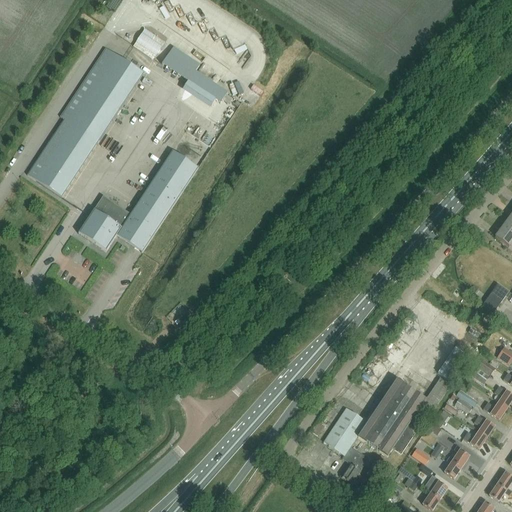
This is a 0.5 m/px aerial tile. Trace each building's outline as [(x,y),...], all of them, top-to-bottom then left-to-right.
[(133,47),(153,61),(164,44),(144,31),(133,47)] [(42,173),(36,182),(62,199),(144,75),(114,55),(68,124),(73,127),(70,131),(44,170),(42,173)] [(189,84),(183,94),(209,111),(215,102),(189,84)] [(103,198),(78,235),(106,253),(117,237),(130,246),(142,254),(143,254),(193,178),(167,161),(131,216),(105,199),(103,198)] [(33,167),(27,177),(36,182),(42,173),(33,167)] [(511,219),(510,218),(503,228),(511,234),(511,219)] [(509,249),(511,244),(511,234),(503,228),(495,238),(509,249)] [(510,295),(497,286),(482,306),(493,315),(505,298),(507,299),(510,295)] [(469,360),(454,350),(437,374),(452,384),(469,360)] [(511,356),(503,350),(497,359),(509,367),(511,362),(511,356)] [(482,362),(477,370),(489,378),(494,370),(482,362)] [(471,378),(483,386),(488,379),(476,371),(471,378)] [(511,387),(511,380),(510,379),(511,377),(508,375),(503,382),(511,387)] [(401,456),(428,416),(430,417),(450,387),(440,380),(425,402),(395,382),(367,424),(357,438),(387,458),(393,450),(401,456)] [(498,405),(507,410),(511,402),(511,397),(499,388),(494,395),(498,397),(499,395),(503,398),(498,405)] [(455,398),(473,410),(477,404),(459,392),(455,398)] [(471,410),(458,401),(454,407),(467,416),(471,410)] [(499,422),(507,410),(498,405),(494,411),(490,408),(491,407),(488,404),(483,411),(499,422)] [(447,406),(444,410),(455,417),(458,413),(447,406)] [(357,438),(367,424),(346,410),(324,444),(344,458),(351,448),(357,438)] [(446,421),(449,416),(443,412),(440,417),(446,421)] [(483,427),(478,434),(487,440),(494,428),(479,418),(474,424),(477,426),(479,425),(483,427)] [(431,425),(427,430),(437,437),(441,432),(431,425)] [(479,451),(487,440),(478,434),(474,440),(470,438),(471,436),(468,434),(463,440),(479,451)] [(437,446),(433,451),(439,455),(443,450),(437,446)] [(458,454),(453,461),(452,463),(462,470),(469,458),(460,452),(461,450),(457,447),(454,452),(458,454)] [(360,472),(369,460),(351,448),(344,458),(342,460),(350,465),(351,466),(342,480),(352,486),(361,473),(360,472)] [(417,450),(411,458),(425,467),(430,460),(417,450)] [(433,451),(430,457),(435,461),(439,455),(433,451)] [(452,463),(453,461),(449,458),(446,463),(451,465),(444,474),(454,481),(462,470),(452,463)] [(393,473),(389,470),(384,478),(388,480),(393,473)] [(408,474),(406,478),(413,483),(418,487),(422,482),(416,478),(416,479),(408,474)] [(506,492),(507,490),(511,483),(511,478),(505,474),(497,486),(506,492)] [(403,479),(399,476),(394,482),(398,485),(403,479)] [(436,487),(431,493),(430,495),(440,502),(447,490),(438,484),(439,482),(435,480),(432,484),(436,487)] [(403,490),(393,483),(389,490),(399,497),(403,490)] [(409,489),(414,493),(418,487),(413,483),(409,489)] [(511,493),(507,490),(506,492),(497,486),(489,497),(498,503),(505,494),(509,497),(511,493)] [(430,495),(431,493),(427,491),(425,495),(429,497),(423,506),(430,511),(432,511),(440,502),(430,495)] [(413,511),(409,509),(411,506),(404,502),(397,511),(398,511),(413,511)]
